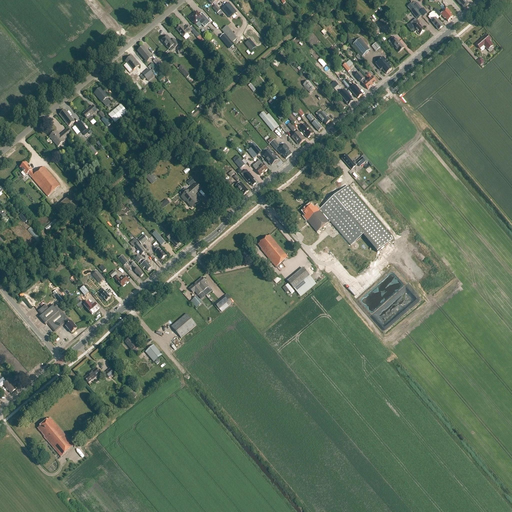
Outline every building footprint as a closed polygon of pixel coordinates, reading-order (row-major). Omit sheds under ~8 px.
[(455,0),(460,5),(461,5),(464,9),(469,5),(465,1),(466,0),(465,0),(455,0)] [(228,4),(222,9),(230,18),(236,13),(228,4)] [(221,11),(217,6),(213,9),(218,14),(221,11)] [(447,9),(441,15),(444,19),(445,19),(448,22),(453,18),(450,14),(451,14),(447,9)] [(412,13),(418,20),(422,16),(416,10),(412,13)] [(192,15),(189,18),(191,20),(196,25),(198,28),(202,24),(204,27),(210,22),(208,21),(205,20),(205,17),(202,14),(200,16),(197,12),(192,16),(192,15)] [(432,22),(439,31),(443,27),(437,20),(439,18),(435,12),(428,18),(432,22)] [(369,28),(373,34),(379,30),(374,24),(373,25),(368,18),(363,22),(368,29),(369,28)] [(417,32),(420,35),(425,31),(420,25),(420,24),(416,19),(410,24),(415,29),(412,30),(412,31),(414,33),(415,33),(417,32)] [(198,38),(202,42),(205,40),(200,35),(192,26),(190,28),(188,26),(184,29),(182,25),(179,28),(177,28),(177,29),(180,34),(180,35),(182,35),(184,37),(192,31),(198,37),(198,38)] [(223,34),(220,37),(230,49),(233,46),(223,34)] [(174,39),(172,41),(167,36),(162,41),(169,49),(173,46),(175,48),(179,45),(174,39)] [(480,49),(482,52),(486,48),(489,52),(493,49),(491,47),(493,46),(489,41),(490,40),(487,36),(476,45),(480,49)] [(354,45),(363,56),(370,50),(361,39),(354,45)] [(394,47),(399,53),(404,48),(397,40),(391,45),(393,47),(394,47)] [(372,48),(376,52),(380,48),(376,44),(372,48)] [(143,47),(138,51),(147,62),(152,58),(143,47)] [(125,62),(133,71),(139,66),(131,57),(125,62)] [(382,69),(387,74),(392,70),(389,66),(390,66),(384,58),(376,64),(381,70),(382,69)] [(323,68),(328,74),(331,72),(321,59),(318,62),(323,68)] [(345,63),(342,66),(347,72),(350,70),(348,68),(345,63)] [(190,75),(182,65),(178,68),(187,78),(190,75)] [(343,83),(345,80),(342,77),(343,76),(343,74),(342,72),(335,72),(334,71),(335,70),(334,68),(331,69),(343,83)] [(149,69),(142,75),(146,80),(153,74),(149,69)] [(361,82),(368,90),(372,86),(367,81),(366,82),(364,79),(359,73),(355,77),(360,83),(361,82)] [(367,81),(372,86),(376,83),(371,77),(368,74),(365,76),(369,80),(367,81)] [(343,83),(348,89),(349,88),(350,89),(350,90),(358,99),(362,95),(359,91),(360,91),(355,85),(353,87),(346,79),(345,80),(343,83)] [(303,86),(310,94),(315,89),(308,81),(303,86)] [(344,92),(339,86),(335,89),(349,106),(355,101),(345,91),(344,92)] [(107,98),(108,97),(101,88),(94,94),(102,103),(102,102),(107,107),(111,103),(107,98)] [(332,89),(328,92),(333,98),(337,95),(332,89)] [(339,102),(338,103),(336,99),(333,102),(341,111),(341,110),(343,111),(346,108),(343,104),(341,101),(340,103),(339,102)] [(115,123),(127,113),(126,112),(121,105),(109,116),(114,122),(115,123)] [(88,118),(90,121),(94,118),(92,115),(97,111),(93,106),(83,114),(87,119),(88,118)] [(65,123),(69,127),(75,122),(65,110),(60,114),(66,122),(65,123)] [(324,112),(318,117),(323,123),(323,122),(326,125),(331,122),(330,120),(324,112)] [(259,116),(272,132),(278,127),(271,118),(268,115),(266,116),(263,113),(259,116)] [(287,118),(292,125),(296,122),(290,115),(287,118)] [(310,123),(318,132),(322,129),(319,124),(317,121),(316,122),(314,119),(314,120),(310,115),(307,118),(311,122),(310,123)] [(81,122),(76,126),(82,134),(87,130),(81,122)] [(287,127),(292,133),(296,131),(290,124),(287,127)] [(301,131),(308,139),(311,136),(312,136),(314,134),(314,133),(307,125),(305,127),(303,124),(299,128),(301,131)] [(56,132),(50,137),(58,147),(64,141),(72,135),(67,130),(62,134),(63,134),(60,137),(56,132)] [(299,133),(294,138),(299,145),(305,140),(299,133)] [(274,142),(270,145),(276,152),(277,151),(281,155),(282,155),(286,160),(292,155),(289,151),(289,150),(285,145),(280,149),(278,146),(277,146),(274,142)] [(255,144),(251,147),(258,155),(262,152),(255,144)] [(268,163),(269,163),(271,166),(277,161),(275,158),(275,157),(273,154),(272,155),(270,151),(264,157),(266,160),(268,163)] [(239,159),(237,156),(232,160),(234,163),(240,170),(245,166),(239,159)] [(362,158),(356,163),(353,164),(346,156),(342,159),(351,170),(355,167),(355,166),(357,164),(360,167),(365,162),(362,158)] [(256,164),(253,167),(255,170),(260,176),(267,170),(262,164),(260,166),(259,164),(260,164),(258,162),(256,164)] [(28,174),(32,178),(48,197),(60,186),(44,167),(35,174),(32,170),(26,163),(20,168),(27,175),(28,174)] [(233,170),(228,174),(230,177),(231,176),(233,178),(236,176),(237,175),(233,170)] [(249,182),(253,187),(256,184),(253,180),(254,180),(246,170),(241,175),(244,178),(248,182),(249,182)] [(157,180),(151,173),(145,178),(151,185),(157,180)] [(236,187),(244,195),(248,192),(241,183),(236,187)] [(190,189),(191,189),(181,197),(185,202),(186,201),(192,208),(198,202),(195,199),(192,195),(200,189),(195,184),(190,189)] [(319,211),(329,223),(330,222),(351,246),(363,236),(377,253),(393,240),(348,187),(319,211)] [(55,208),(63,218),(79,204),(71,195),(55,208)] [(311,206),(303,212),(306,216),(304,217),(308,221),(307,221),(317,233),(329,223),(319,211),(316,207),(314,209),(311,206)] [(162,246),(165,243),(156,232),(152,235),(162,246)] [(170,242),(171,241),(175,238),(171,232),(165,237),(170,242)] [(144,236),(138,241),(141,245),(148,240),(144,236)] [(288,258),(269,236),(258,245),(262,249),(261,250),(276,268),(288,258)] [(175,238),(171,241),(176,248),(179,245),(178,244),(179,243),(175,238)] [(146,252),(139,244),(135,246),(143,255),(146,252)] [(158,255),(162,260),(165,257),(163,254),(163,253),(157,246),(154,248),(157,252),(156,253),(158,255)] [(148,265),(148,264),(149,264),(146,261),(144,263),(142,260),(143,260),(139,256),(135,260),(138,264),(139,263),(141,265),(140,266),(143,269),(144,269),(145,268),(148,272),(151,269),(148,265)] [(121,257),(117,261),(123,267),(127,263),(121,257)] [(138,274),(141,278),(144,275),(141,272),(142,271),(134,263),(132,265),(136,270),(135,272),(137,275),(138,274)] [(303,269),(288,282),(294,289),(309,276),(303,269)] [(97,272),(93,276),(97,280),(100,284),(102,282),(104,280),(97,272)] [(275,273),(272,275),(270,277),(276,284),(281,280),(275,273)] [(125,276),(121,280),(117,276),(114,278),(118,283),(118,282),(123,287),(129,282),(125,276)] [(196,284),(203,292),(208,288),(205,284),(206,283),(202,278),(196,284)] [(195,292),(198,296),(203,292),(196,284),(189,289),(193,294),(195,292)] [(288,284),(285,286),(291,294),(294,292),(288,284)] [(83,287),(80,290),(85,296),(88,293),(83,287)] [(57,298),(64,307),(69,304),(57,290),(53,294),(52,296),(55,300),(57,298)] [(102,296),(99,298),(102,301),(104,299),(107,302),(111,298),(108,295),(112,292),(110,290),(106,293),(102,296)] [(215,303),(219,308),(229,301),(225,296),(215,303)] [(193,300),(198,306),(201,303),(196,297),(193,300)] [(85,306),(88,310),(92,315),(99,309),(95,304),(91,308),(88,303),(85,306)] [(55,332),(64,324),(67,322),(69,324),(71,322),(57,306),(55,308),(52,305),(48,308),(45,305),(38,311),(41,315),(39,317),(46,325),(47,324),(50,326),(55,332)] [(171,327),(181,339),(196,326),(187,314),(171,327)] [(67,322),(64,324),(72,334),(77,329),(71,322),(69,324),(67,322)] [(137,347),(129,339),(125,342),(132,351),(137,347)] [(153,346),(145,353),(154,363),(162,356),(153,346)] [(160,360),(153,365),(155,369),(163,363),(160,360)] [(96,369),(84,379),(88,383),(93,380),(97,377),(97,376),(100,373),(96,369)] [(193,369),(191,371),(199,380),(200,378),(193,369)] [(105,374),(109,379),(114,374),(110,370),(105,374)] [(13,387),(16,384),(13,381),(14,381),(13,379),(12,380),(11,379),(8,382),(8,381),(4,385),(11,393),(15,390),(13,387)] [(45,437),(44,437),(61,457),(74,446),(50,418),(38,429),(45,437)]
